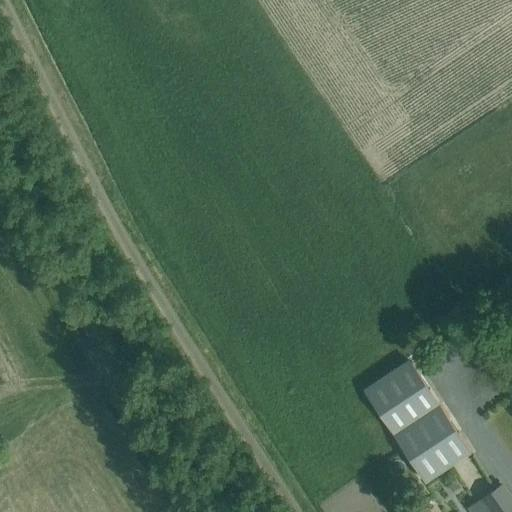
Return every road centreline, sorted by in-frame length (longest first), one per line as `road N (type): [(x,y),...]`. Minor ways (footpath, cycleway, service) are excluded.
road 1 (unclassified): [(302,511),(209,370),(18,0)]
road 2 (track): [(191,511),(0,197)]
